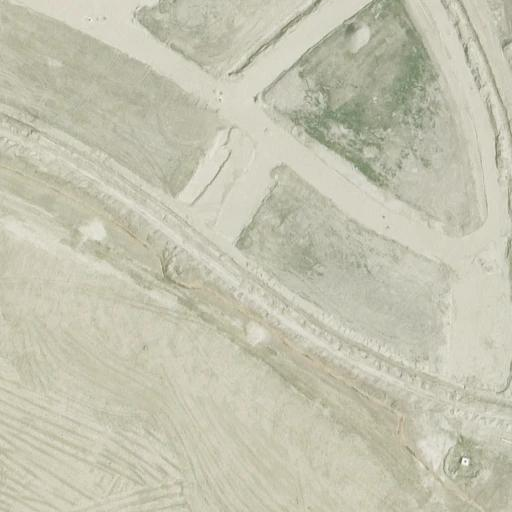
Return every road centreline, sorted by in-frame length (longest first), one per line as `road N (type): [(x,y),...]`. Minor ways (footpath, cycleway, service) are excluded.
road 1 (residential): [(251,134),(401,241),(466,264),(482,243),(487,183)]
road 2 (residential): [(85,22),(251,134)]
road 3 (residential): [(487,183),(447,53),(421,0)]
road 4 (residential): [(151,511),(0,404)]
